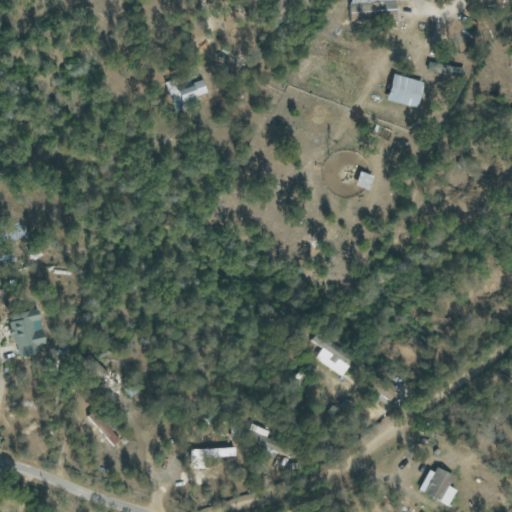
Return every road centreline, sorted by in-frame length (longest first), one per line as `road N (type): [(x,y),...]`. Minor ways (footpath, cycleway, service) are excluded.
road 1 (residential): [(241,511),(333,475),(511,344)]
road 2 (residential): [(147,511),(0,467)]
